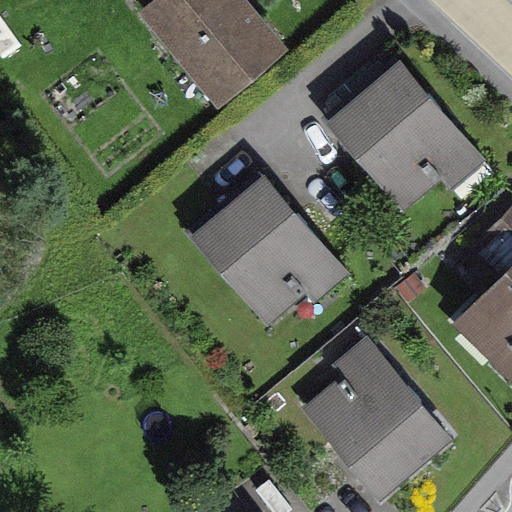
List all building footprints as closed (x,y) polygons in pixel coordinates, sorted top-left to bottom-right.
[(267,0),(148,0),(147,1),(226,99),(299,40),(267,0)] [(495,148),(407,48),(334,112),(422,211),(495,148)] [(358,259),(275,164),(198,231),(281,326),(358,259)] [(511,212),(485,242),(509,264),(461,316),(511,362),(511,212)] [(381,326),(304,393),(396,498),(473,431),(381,326)]
